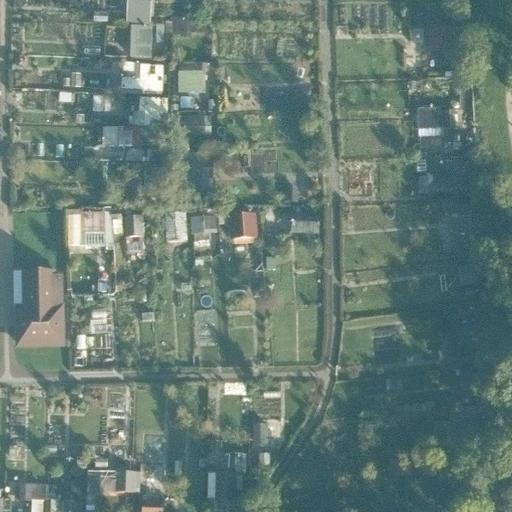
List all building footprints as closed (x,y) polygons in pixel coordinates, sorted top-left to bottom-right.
[(151,0),(124,0),(124,24),(151,24),(151,0)] [(129,57),(153,57),(153,26),(129,26),(129,57)] [(434,47),(437,29),(427,27),(424,45),(434,47)] [(178,72),(179,93),(207,92),(206,71),(178,72)] [(141,97),(138,122),(164,125),(168,100),(141,97)] [(417,130),(456,128),(455,105),(415,108),(417,130)] [(212,136),(211,115),(184,115),(184,136),(212,136)] [(120,145),(121,127),(103,127),(103,145),(120,145)] [(180,187),(201,187),(202,154),(181,153),(180,187)] [(113,213),(69,213),(69,248),(113,249),(113,213)] [(258,239),(257,214),(229,215),(230,240),(258,239)] [(127,216),(128,237),(146,236),(144,215),(127,216)] [(196,219),(197,235),(217,234),(217,218),(196,219)] [(54,280),(54,275),(23,275),(24,307),(16,307),(17,352),(68,350),(66,280),(54,280)] [(252,425),(254,443),(267,442),(266,424),(252,425)] [(137,493),(137,473),(103,472),(103,492),(137,493)] [(233,473),(206,475),(207,500),(234,499),(233,473)] [(53,511),(84,511),(85,483),(61,482),(61,500),(53,500),(53,511)] [(33,501),(32,511),(45,511),(46,486),(20,486),(19,501),(33,501)] [(141,495),(140,511),(160,511),(161,495),(141,495)]
